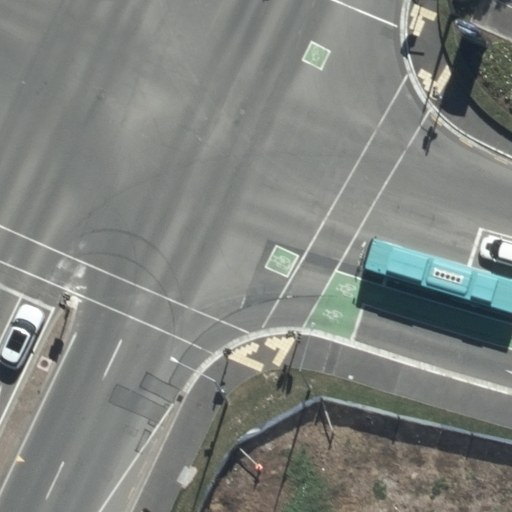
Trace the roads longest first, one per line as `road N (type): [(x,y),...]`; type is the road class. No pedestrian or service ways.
road 1 (tertiary): [(511,316),(360,274),(186,212)]
road 2 (secondary): [(186,212),(43,511)]
road 3 (tertiary): [(245,95),(379,160),(511,210)]
road 4 (tertiary): [(91,34),(245,95)]
road 5 (tertiary): [(186,212),(34,149)]
road 6 (secondary): [(245,95),(186,212)]
road 7 (secondary): [(34,149),(91,34)]
